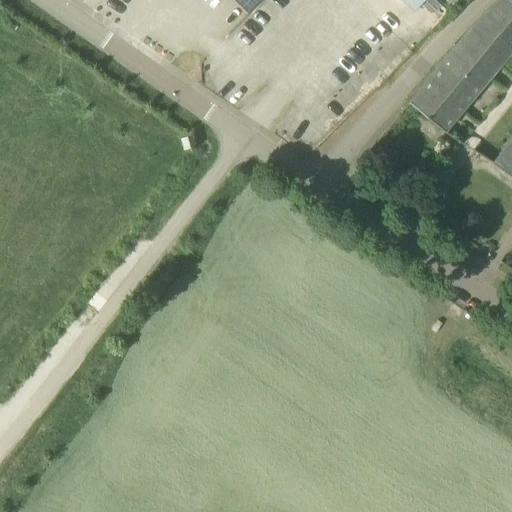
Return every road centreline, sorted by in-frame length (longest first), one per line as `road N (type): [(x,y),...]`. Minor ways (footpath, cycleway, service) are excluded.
road 1 (track): [(0,459),(246,139)]
road 2 (unclassified): [(322,187),(46,0)]
road 3 (unclassified): [(322,187),(485,0)]
road 4 (unclassified): [(511,311),(322,187)]
